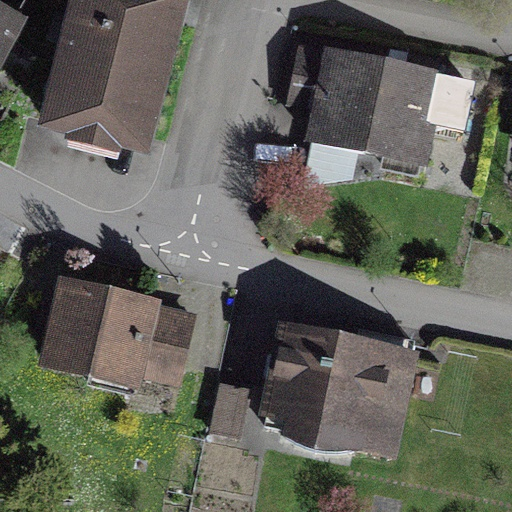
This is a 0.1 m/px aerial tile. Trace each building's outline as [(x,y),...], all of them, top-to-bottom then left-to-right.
[(0,0),(0,70),(27,18),(17,13),(23,0),(0,0)] [(70,0),(37,132),(151,161),(191,0),(70,0)] [(309,119),(304,144),(428,169),(437,128),(465,134),(475,84),(435,76),(436,74),(324,50),(322,61),(297,55),(284,113),(309,119)] [(58,278),(38,371),(141,393),(148,366),(185,376),(198,316),(163,308),(164,304),(58,278)] [(398,463),(421,354),(280,324),(259,420),(285,426),(282,442),(316,454),(365,455),(398,463)] [(220,379),(208,436),(243,441),(255,387),(220,379)]
